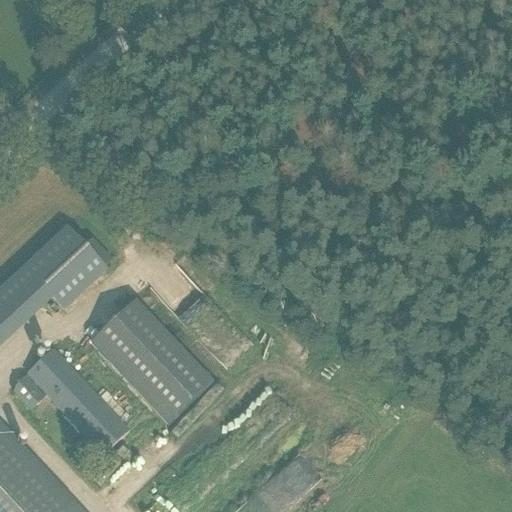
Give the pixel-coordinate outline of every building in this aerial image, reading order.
[(67,229),(15,278),(42,307),(50,299),(62,311),(105,270),(67,229)] [(212,385),(134,303),(90,345),(168,427),(212,385)] [(52,351),(25,377),(101,458),(128,432),(52,351)] [(21,381),(7,396),(21,411),(36,396),(21,381)] [(0,511),(77,511),(0,429),(0,511)]
